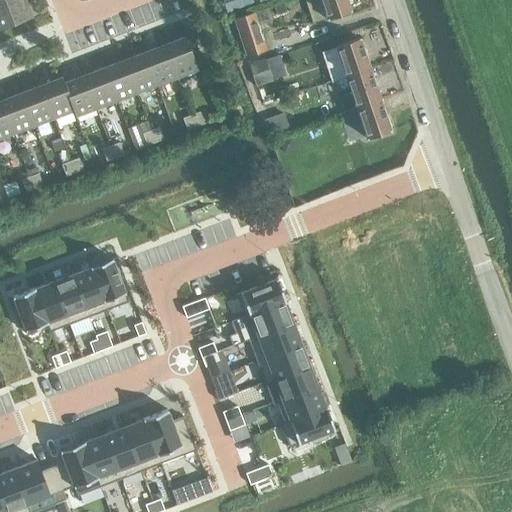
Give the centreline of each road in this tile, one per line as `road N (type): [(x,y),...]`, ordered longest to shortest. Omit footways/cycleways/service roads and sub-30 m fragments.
road 1 (residential): [(188,358),(165,294),(177,272),(446,170)]
road 2 (residential): [(0,430),(188,358)]
road 3 (residential): [(511,346),(446,170)]
road 4 (residential): [(446,170),(390,0)]
road 5 (residential): [(237,484),(188,358)]
